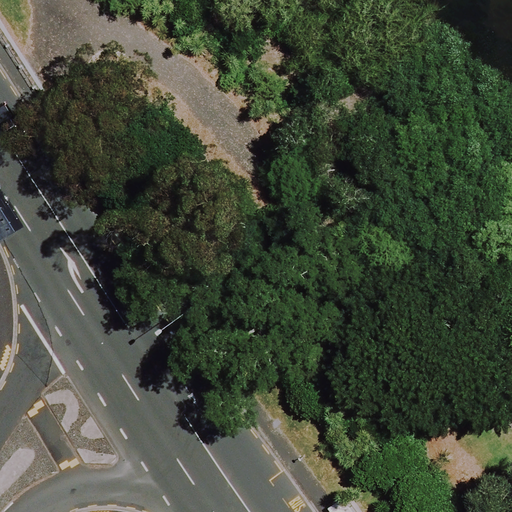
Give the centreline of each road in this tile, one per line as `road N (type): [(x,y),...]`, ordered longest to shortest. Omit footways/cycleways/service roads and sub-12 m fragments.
road 1 (secondary): [(0,128),(140,340)]
road 2 (residential): [(0,507),(69,413),(140,340)]
road 3 (secondary): [(140,340),(250,511)]
